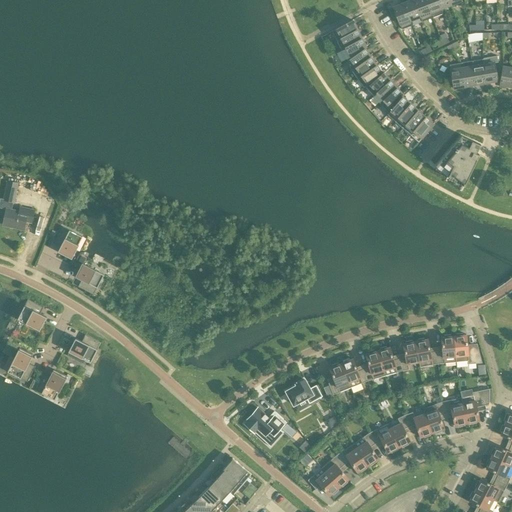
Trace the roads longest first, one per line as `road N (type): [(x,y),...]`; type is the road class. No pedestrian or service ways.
road 1 (residential): [(211,417),(319,347),(472,307)]
road 2 (residential): [(211,417),(96,320),(0,269)]
road 3 (residential): [(511,126),(482,132),(463,125),(409,75),(364,9)]
road 4 (residential): [(330,511),(404,459),(486,434)]
road 5 (residential): [(319,511),(211,417)]
